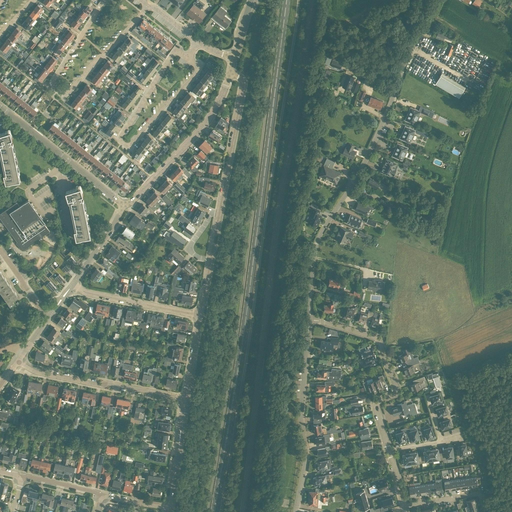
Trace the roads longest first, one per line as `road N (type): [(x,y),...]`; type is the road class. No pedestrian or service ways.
road 1 (primary): [(213,511),(286,0)]
road 2 (unclassified): [(315,249),(382,124),(433,0)]
road 3 (residential): [(149,3),(59,92),(54,80),(104,0)]
road 4 (residential): [(388,450),(376,405),(396,388),(378,341),(308,320)]
road 5 (residential): [(297,511),(306,463),(308,320)]
road 6 (residential): [(185,399),(35,372),(17,361)]
road 7 (residential): [(123,205),(191,140),(230,73)]
road 8 (residential): [(123,205),(0,106)]
road 9 (residential): [(218,213),(242,84),(230,73)]
road 10 (residential): [(199,315),(72,283)]
road 11 (residential): [(133,142),(125,144),(121,134),(153,83),(174,52),(187,57)]
